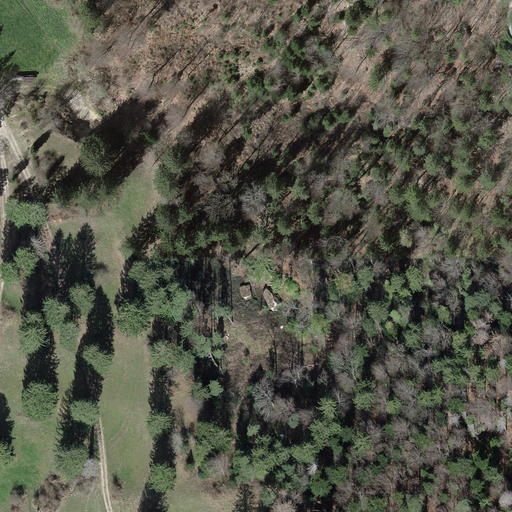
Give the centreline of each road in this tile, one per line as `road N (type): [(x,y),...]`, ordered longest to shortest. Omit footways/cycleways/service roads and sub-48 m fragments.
road 1 (trunk): [(160,511),(41,0)]
road 2 (track): [(107,511),(91,385),(0,118)]
road 3 (track): [(0,279),(0,154)]
